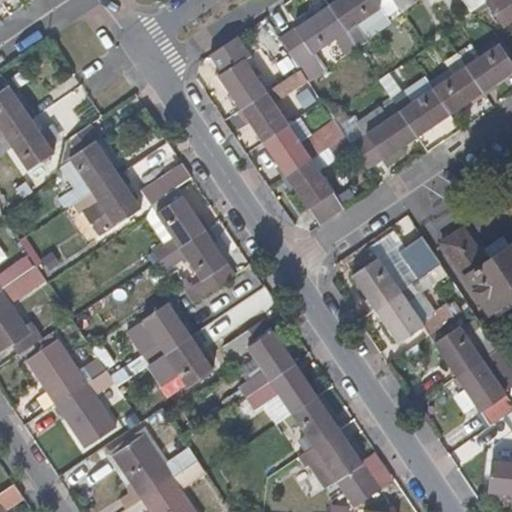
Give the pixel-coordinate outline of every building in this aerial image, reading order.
[(399,7),(394,0),(332,0),(326,4),(355,46),(365,40),(355,23),(379,6),(386,15),(399,7)] [(443,0),(449,8),(462,0),(461,0),(394,0),(399,7),(401,9),(414,0),(443,0)] [(511,19),(511,0),(461,0),(462,0),(468,10),(470,12),(487,1),(503,25),(511,19)] [(316,58),(313,50),(333,37),(338,43),(344,53),(355,46),(326,4),(278,37),(305,79),(322,68),(316,58)] [(241,59),(248,54),(236,35),(208,54),(220,72),(241,59)] [(316,58),(338,43),(333,37),(313,50),(316,58)] [(482,90),(511,70),(511,64),(498,43),(475,58),(467,46),(457,52),(482,90)] [(449,112),(482,90),(457,52),(445,60),(453,73),(432,87),(449,112)] [(263,92),(241,59),(220,72),(217,75),(239,108),(263,92)] [(286,124),(270,101),(302,80),(296,71),(263,92),(239,108),(261,141),(286,124)] [(0,139),(29,120),(0,77),(0,139)] [(415,134),(449,112),(432,87),(409,102),(403,93),(392,100),(415,134)] [(364,167),(415,134),(392,100),(389,95),(377,104),(377,106),(357,119),(357,120),(365,131),(347,142),(364,167)] [(312,140),(296,117),(286,124),(301,147),(312,140)] [(52,153),(29,120),(0,139),(0,154),(11,147),(27,169),(52,153)] [(117,174),(95,141),(98,139),(88,124),(66,139),(60,169),(73,189),(58,199),(64,209),(72,204),(117,174)] [(301,147),(286,124),(261,141),(284,174),(309,157),(325,147),(318,136),(312,140),(301,147)] [(325,147),(343,134),(336,124),(318,136),(325,147)] [(339,204),(309,157),(284,174),(312,216),(339,204)] [(139,208),(117,174),(72,204),(79,214),(87,209),(98,202),(114,224),(139,208)] [(151,204),(176,188),(166,175),(150,186),(152,191),(149,193),(146,195),(145,197),(151,205),(151,204)] [(204,230),(176,188),(151,204),(151,205),(172,237),(152,250),(158,260),(204,230)] [(114,224),(98,202),(87,209),(103,232),(114,224)] [(317,224),(341,207),(339,204),(312,216),(317,224)] [(226,264),(204,230),(158,260),(165,271),(185,257),(200,280),(226,264)] [(490,314),(511,299),(511,244),(492,258),(474,232),(468,234),(464,230),(442,244),(490,314)] [(441,266),(423,238),(399,254),(412,272),(419,281),(423,278),(441,266)] [(412,272),(399,254),(382,265),(395,284),(412,272)] [(395,284),(382,265),(378,260),(353,276),(375,310),(412,286),(419,281),(412,272),(395,284)] [(209,293),(234,275),(226,264),(200,280),(209,293)] [(10,302),(38,284),(29,270),(1,289),(10,302)] [(430,289),(423,278),(419,281),(412,286),(419,296),(430,289)] [(420,323),(407,303),(419,296),(412,286),(375,310),(398,343),(422,327),(428,336),(454,320),(445,307),(420,323)] [(10,302),(1,289),(0,290),(0,353),(20,341),(27,349),(40,339),(34,331),(31,333),(10,302)] [(190,337),(167,304),(143,319),(158,343),(142,353),(148,364),(190,337)] [(294,363),(263,318),(231,339),(241,353),(248,348),(262,370),(238,387),(245,397),(294,363)] [(457,378),(499,351),(491,338),(474,349),(454,320),(428,336),(457,378)] [(211,369),(190,337),(148,364),(156,375),(172,363),(187,385),(211,369)] [(86,383),(57,340),(26,361),(55,404),(86,383)] [(507,416),(511,412),(511,371),(499,351),(457,378),(489,427),(507,416)] [(316,396),(294,363),(245,397),(252,407),(277,391),(292,413),(316,396)] [(116,427),(86,383),(55,404),(84,447),(116,427)] [(338,429),(316,396),(292,413),(314,445),(338,429)] [(361,462),(338,429),(314,445),(298,456),(305,466),(308,463),(309,464),(324,487),(330,484),(330,481),(336,477),(346,491),(369,475),(361,462)] [(164,465),(144,435),(112,455),(132,482),(128,486),(128,494),(121,498),(127,507),(141,498),(197,460),(189,448),(164,465)] [(361,462),(369,475),(384,465),(376,452),(361,462)] [(195,511),(180,490),(206,472),(197,460),(141,498),(150,511),(195,511)] [(511,493),(511,464),(493,462),(490,491),(511,493)] [(384,465),(369,475),(379,489),(394,479),(384,465)] [(355,505),(379,489),(369,475),(346,491),(355,505)] [(0,511),(7,511),(6,510),(24,497),(15,484),(0,493),(0,500),(4,506),(0,507),(0,511)]
